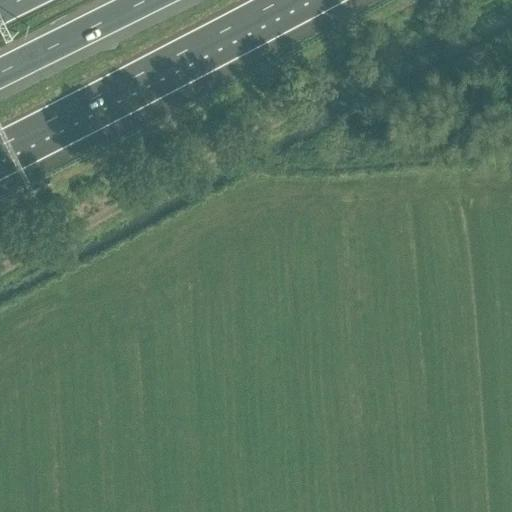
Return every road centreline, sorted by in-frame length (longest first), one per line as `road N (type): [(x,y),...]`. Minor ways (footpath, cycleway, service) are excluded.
road 1 (motorway): [(0,145),(280,0)]
road 2 (motorway): [(0,72),(145,0)]
